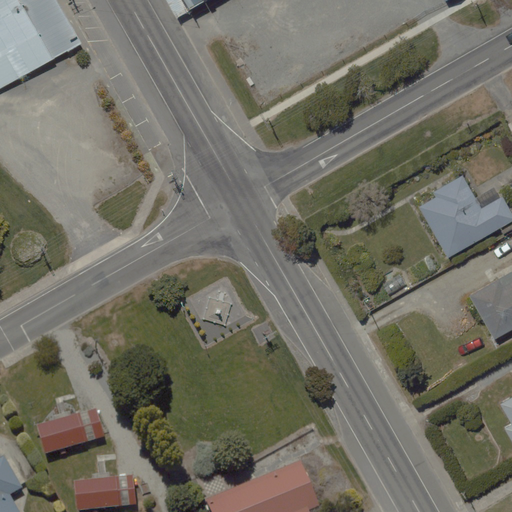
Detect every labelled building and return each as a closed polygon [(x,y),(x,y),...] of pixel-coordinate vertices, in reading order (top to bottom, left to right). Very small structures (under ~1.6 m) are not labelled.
[(0,0),(0,77),(71,36),(50,0),(0,0)] [(193,0),(167,0),(174,11),(193,0)] [(463,0),(439,0),(444,9),(463,0)] [(438,200),(419,209),(448,268),(511,235),(511,220),(503,202),(483,212),(465,177),(434,193),(438,200)] [(226,278),(182,303),(209,352),(253,327),(226,278)] [(511,279),(471,300),(496,349),(511,340),(511,279)] [(511,400),(503,406),(511,420),(511,432),(505,437),(511,448),(511,400)] [(56,431),(37,437),(45,465),(110,447),(102,419),(77,426),(74,417),(54,423),(56,431)] [(23,497),(6,465),(0,468),(0,511),(21,511),(16,501),(23,497)] [(208,511),(321,511),(303,468),(207,508),(208,511)] [(141,511),(140,489),(75,494),(76,511),(141,511)]
